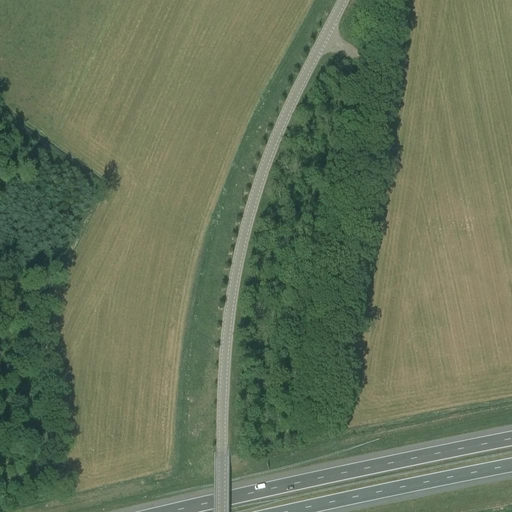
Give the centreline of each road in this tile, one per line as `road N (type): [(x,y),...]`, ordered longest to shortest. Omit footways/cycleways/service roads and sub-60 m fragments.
road 1 (tertiary): [(220,511),(225,341),(236,264),(277,131),(326,34)]
road 2 (track): [(181,459),(190,336),(213,227),(252,124),(319,0)]
road 3 (unclassified): [(319,422),(367,77),(354,53),(326,34)]
road 4 (motorway): [(511,440),(174,511)]
road 5 (motorway): [(292,511),(511,466)]
